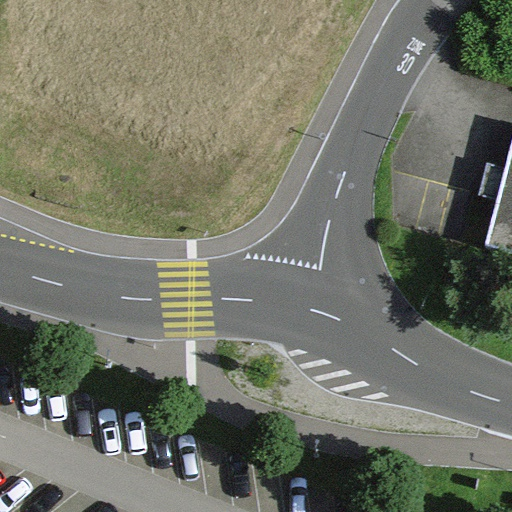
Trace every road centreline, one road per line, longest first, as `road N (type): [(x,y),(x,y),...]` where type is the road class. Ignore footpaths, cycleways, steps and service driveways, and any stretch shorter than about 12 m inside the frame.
road 1 (residential): [(431,0),(353,152),(303,310)]
road 2 (secondary): [(0,268),(121,297),(222,298),(303,310)]
road 3 (secondary): [(303,310),(511,403)]
